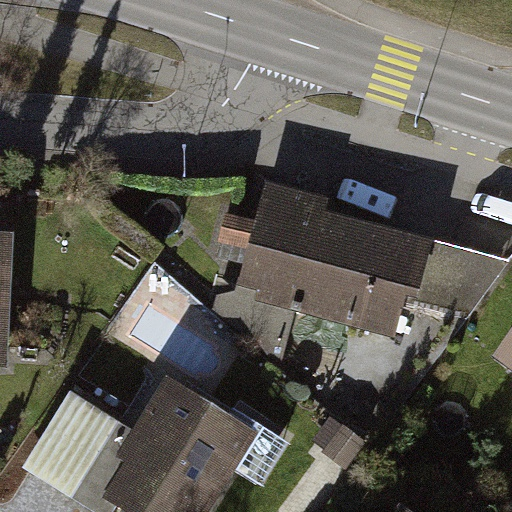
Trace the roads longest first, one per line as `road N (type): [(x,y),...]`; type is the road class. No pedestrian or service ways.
road 1 (residential): [(269,33),(233,94),(198,125),(148,132),(0,121)]
road 2 (secondary): [(511,110),(269,33)]
